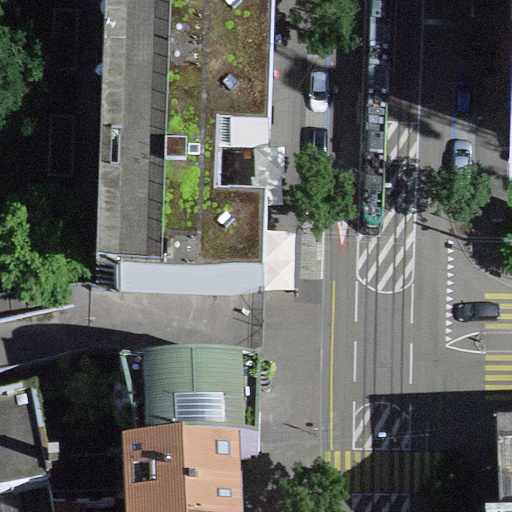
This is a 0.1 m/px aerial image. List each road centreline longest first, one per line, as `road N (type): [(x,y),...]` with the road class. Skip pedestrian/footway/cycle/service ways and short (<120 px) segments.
road 1 (secondary): [(399,0),(384,341)]
road 2 (secondary): [(384,341),(382,511)]
road 3 (residential): [(511,341),(384,341)]
